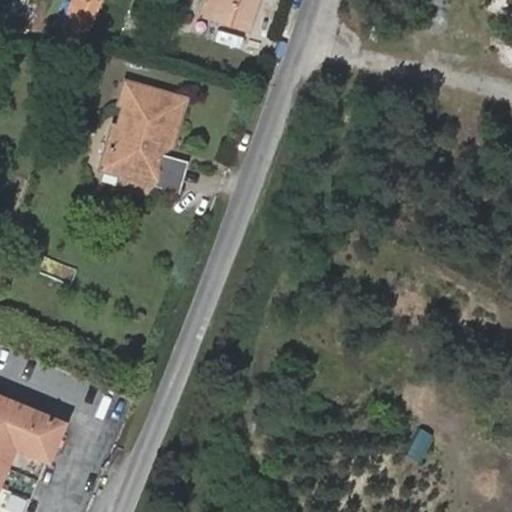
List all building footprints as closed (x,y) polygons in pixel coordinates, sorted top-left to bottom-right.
[(66,29),(57,56),(77,63),(98,0),(72,0),(63,28),(66,29)] [(209,0),(204,17),(216,20),(222,0),(209,0)] [(222,0),(216,20),(246,31),(256,0),(222,0)] [(109,121),(96,162),(123,170),(120,180),(140,186),(143,178),(169,186),(177,162),(151,154),(156,138),(166,142),(169,130),(175,122),(177,115),(176,110),(180,97),(123,80),(117,98),(121,99),(113,123),(109,121)] [(0,511),(22,511),(58,424),(0,400),(0,511)]
